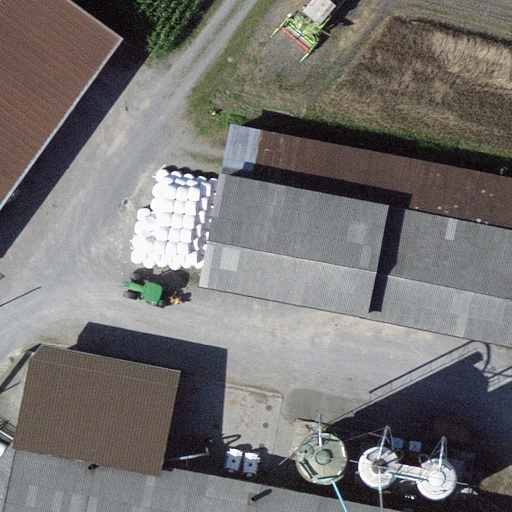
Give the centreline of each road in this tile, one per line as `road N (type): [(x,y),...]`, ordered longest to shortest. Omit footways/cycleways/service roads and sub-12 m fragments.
road 1 (track): [(42,289),(511,382)]
road 2 (track): [(254,0),(0,348)]
